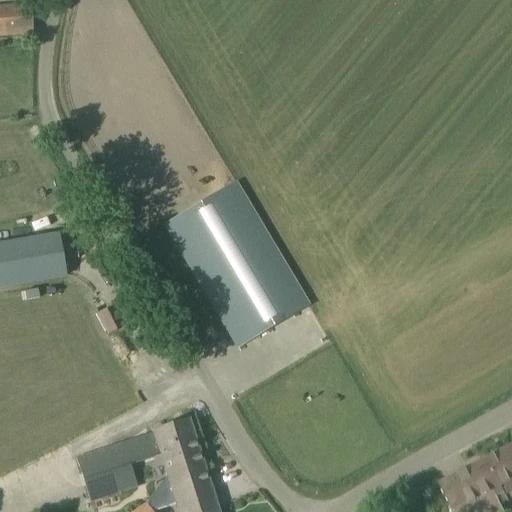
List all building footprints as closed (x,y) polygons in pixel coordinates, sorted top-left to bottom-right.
[(0,36),(31,34),(28,6),(0,8),(0,36)] [(237,348),(308,306),(234,183),(164,225),(237,348)] [(0,287),(66,276),(59,235),(0,245),(0,287)] [(160,456),(166,477),(167,478),(203,467),(188,419),(152,431),(153,434),(76,459),(90,502),(136,486),(129,465),(160,456)] [(511,445),(438,484),(452,511),(453,511),(502,511),(504,511),(500,504),(511,497),(511,445)] [(217,511),(208,481),(203,467),(167,478),(166,477),(142,484),(150,510),(151,511),(175,504),(177,511),(217,511)]
